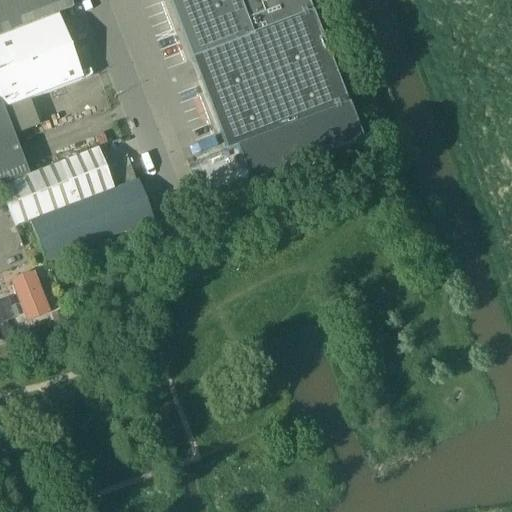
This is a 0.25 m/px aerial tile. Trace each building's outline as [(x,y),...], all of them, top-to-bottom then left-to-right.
[(68,0),(0,0),(0,37),(57,15),(72,9),(68,0)] [(169,0),(227,152),(236,148),(250,186),(363,143),(308,0),(169,0)] [(57,15),(0,37),(0,99),(4,110),(82,81),(57,15)] [(0,99),(0,135),(12,131),(4,110),(0,99)] [(0,187),(29,176),(12,131),(0,135),(0,187)] [(97,151),(0,188),(15,228),(113,190),(97,151)] [(76,205),(30,223),(31,225),(43,257),(46,264),(132,231),(153,222),(149,211),(138,181),(116,190),(76,205)] [(0,192),(0,191),(0,217),(9,214),(0,192)] [(0,273),(0,306),(13,341),(68,320),(46,264),(43,257),(0,273)] [(0,345),(13,341),(0,306),(0,345)]
